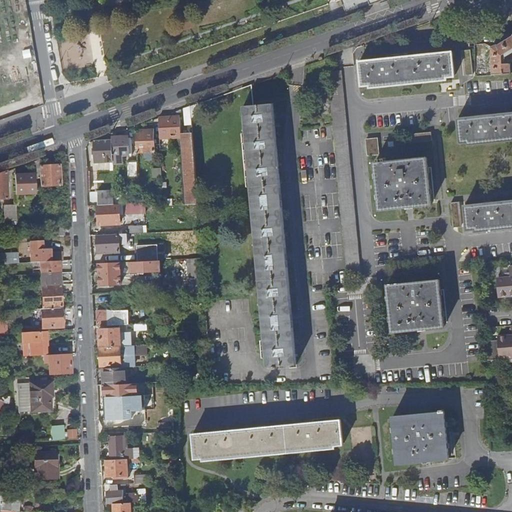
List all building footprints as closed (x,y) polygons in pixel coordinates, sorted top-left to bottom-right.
[(340,0),(341,2),(346,14),(385,0),(340,0)] [(491,47),(493,75),(511,74),(510,63),(503,63),(502,56),(511,49),(511,36),(498,45),(497,44),(491,47)] [(464,74),(474,74),(473,48),(464,48),(464,74)] [(455,75),(452,51),(360,61),(362,85),(371,84),(382,83),(382,86),(436,80),(436,77),(446,76),(455,75)] [(475,58),(475,74),(485,73),(485,58),(475,58)] [(347,279),(360,277),(340,70),(327,71),(347,279)] [(199,117),(198,103),(190,106),(191,118),(199,117)] [(297,365),(273,103),(243,106),(264,340),(262,340),(263,358),(266,358),(267,367),(274,367),(274,369),(278,369),(277,366),(297,365)] [(469,144),(478,143),(511,139),(511,112),(477,116),(458,118),(461,142),(469,141),(469,144)] [(179,116),(159,118),(160,139),(181,138),(186,204),(197,204),(192,133),(180,134),(179,116)] [(153,130),(135,131),(136,152),(154,151),(153,143),(156,143),(156,138),(153,138),(153,130)] [(410,142),(432,140),(431,131),(409,133),(410,142)] [(128,136),(111,137),(112,139),(112,156),(113,161),(113,164),(123,164),(122,156),(131,155),(131,140),(128,140),(128,136)] [(368,155),(379,154),(378,138),(366,139),(368,155)] [(112,139),(94,140),(95,162),(113,161),(112,156),(112,139)] [(375,162),(380,210),(432,205),(427,157),(386,161),(385,158),(380,158),(380,162),(375,162)] [(39,167),(39,160),(32,162),(34,174),(17,175),(15,175),(16,195),(23,195),(29,195),(36,194),(35,174),(40,174),(39,167)] [(48,166),(39,167),(40,174),(40,187),(60,186),(59,166),(51,166),(48,166)] [(97,192),(98,206),(115,205),(114,196),(114,191),(97,192)] [(163,206),(173,205),(172,191),(162,192),(163,202),(163,206)] [(476,231),(482,230),(511,227),(511,200),(481,203),(466,205),(468,229),(476,228),(476,231)] [(454,227),(462,226),(459,202),(452,203),(454,227)] [(18,219),(17,204),(5,204),(6,219),(18,219)] [(115,205),(98,206),(99,225),(120,224),(119,215),(119,204),(115,205)] [(132,214),(132,204),(122,204),(123,215),(132,214)] [(128,234),(142,233),(142,226),(128,227),(128,234)] [(52,236),(64,236),(64,228),(51,229),(52,236)] [(126,234),(97,236),(98,253),(119,252),(119,244),(126,244),(126,234)] [(39,262),(59,261),(63,261),(62,253),(49,253),(49,250),(41,250),(40,241),(30,242),(30,263),(39,262)] [(136,246),(137,262),(158,260),(157,245),(136,246)] [(190,295),(204,294),(202,258),(188,259),(190,295)] [(137,262),(98,264),(99,285),(121,283),(120,275),(132,275),(132,272),(160,270),(159,260),(158,260),(137,262)] [(40,274),(59,273),(59,261),(39,262),(40,274)] [(41,286),(60,285),(59,273),(40,274),(40,286),(41,286)] [(499,296),(511,294),(511,277),(503,278),(503,283),(503,286),(501,286),(499,286),(499,296)] [(389,286),(393,332),(445,327),(440,281),(389,286)] [(42,309),(61,308),(60,285),(41,286),(42,309)] [(127,292),(113,293),(113,303),(128,302),(127,292)] [(62,327),(61,308),(42,309),(40,309),(42,328),(62,327)] [(96,311),(97,326),(126,325),(129,325),(129,322),(128,310),(96,311)] [(0,319),(0,332),(9,332),(8,319),(0,319)] [(99,329),(100,348),(120,347),(120,338),(120,335),(120,328),(99,329)] [(47,335),(47,332),(22,333),(22,343),(24,343),(24,353),(46,351),(46,335),(47,335)] [(498,341),(487,342),(488,361),(511,358),(511,335),(498,337),(498,341)] [(120,347),(100,348),(101,366),(121,365),(121,350),(125,349),(125,352),(133,351),(133,349),(136,349),(136,351),(141,351),(141,345),(120,347)] [(49,375),(71,374),(70,354),(48,355),(49,375)] [(126,368),(103,369),(103,385),(126,384),(126,368)] [(25,412),(51,411),(50,396),(53,396),(52,390),(51,382),(24,384),(23,383),(22,382),(18,383),(17,383),(17,384),(17,388),(17,389),(18,390),(19,407),(18,407),(17,408),(18,413),(19,414),(24,413),(25,412)] [(103,388),(104,410),(120,409),(120,396),(119,387),(103,388)] [(120,396),(120,409),(130,409),(129,395),(120,396)] [(0,408),(2,410),(6,404),(9,404),(10,397),(0,397),(0,408)] [(168,417),(168,407),(152,408),(153,418),(168,417)] [(450,459),(446,410),(442,410),(442,412),(393,417),(398,464),(450,459)] [(334,445),(342,445),(340,421),(193,435),(195,459),(203,458),(203,460),(335,448),(334,445)] [(160,424),(161,432),(174,431),(173,423),(169,424),(160,424)] [(53,438),(67,438),(66,425),(53,425),(53,438)] [(79,438),(79,428),(68,428),(69,438),(79,438)] [(110,437),(111,460),(130,459),(129,449),(123,449),(123,436),(110,437)] [(35,480),(58,479),(57,469),(56,470),(55,453),(34,453),(35,480)] [(111,460),(106,460),(107,477),(115,476),(119,476),(119,479),(128,478),(127,463),(140,462),(140,458),(136,458),(130,459),(111,460)] [(145,483),(149,483),(148,475),(134,476),(134,483),(137,483),(145,483)] [(0,500),(0,511),(7,511),(19,511),(19,496),(10,496),(6,496),(6,494),(6,485),(8,485),(8,481),(0,481),(0,500)] [(119,484),(111,485),(111,491),(107,492),(108,504),(113,503),(124,503),(123,491),(120,491),(119,484)] [(130,502),(138,502),(138,494),(127,494),(127,503),(130,502)] [(124,503),(113,503),(113,511),(130,511),(130,502),(127,503),(124,503)]
